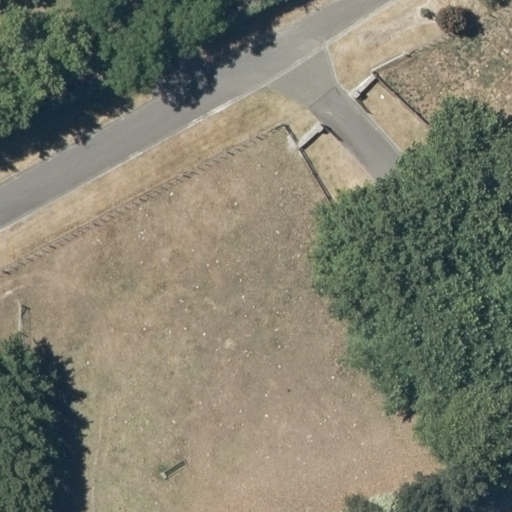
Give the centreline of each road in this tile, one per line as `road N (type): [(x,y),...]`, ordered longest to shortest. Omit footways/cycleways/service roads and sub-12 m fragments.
road 1 (unclassified): [(0,202),(359,0)]
road 2 (unknown): [(289,39),(511,335)]
